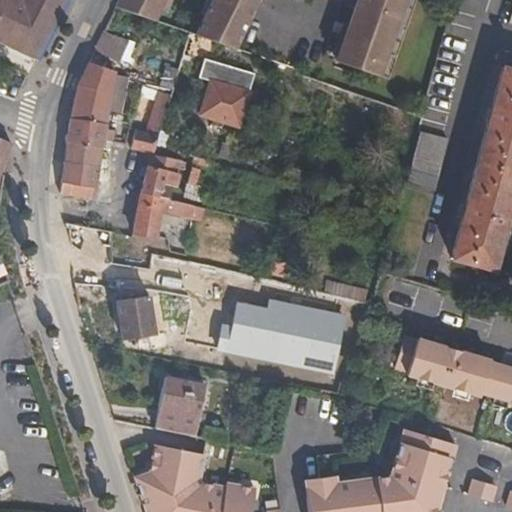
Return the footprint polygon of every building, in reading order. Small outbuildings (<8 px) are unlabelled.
[(22,0),(23,1),(20,0),(5,0),(0,12),(0,49),(34,65),(66,0),(22,0)] [(163,0),(119,0),(115,8),(153,21),(163,0)] [(234,49),(256,0),(214,0),(197,36),(234,49)] [(356,0),(348,26),(389,39),(401,0),(356,0)] [(389,39),(348,26),(344,37),(386,50),(389,39)] [(181,63),(191,34),(171,27),(160,56),(181,63)] [(125,45),(102,34),(89,62),(112,73),(125,45)] [(386,50),(344,37),(336,61),(377,76),(386,50)] [(199,113),(237,124),(253,73),(204,59),(197,77),(209,81),(199,113)] [(77,87),(71,116),(103,121),(112,73),(89,62),(77,87)] [(490,269),(511,187),(511,70),(509,70),(501,67),(449,258),(490,269)] [(160,121),(170,93),(158,88),(148,117),(150,118),(160,121)] [(103,121),(71,116),(66,142),(100,146),(101,136),(109,138),(112,128),(103,125),(103,121)] [(146,132),(156,135),(160,121),(150,118),(146,132)] [(127,143),(127,145),(148,154),(152,145),(156,135),(146,132),(134,127),(127,143)] [(447,141),(417,132),(402,184),(432,193),(447,141)] [(109,138),(101,136),(100,146),(108,146),(109,138)] [(0,141),(0,168),(0,167),(9,145),(0,141)] [(100,146),(66,142),(63,162),(98,166),(100,146)] [(158,156),(147,159),(146,167),(166,171),(169,159),(158,156)] [(187,164),(184,163),(175,161),(169,159),(166,171),(180,175),(181,169),(186,169),(187,164)] [(98,166),(63,162),(59,190),(60,195),(92,199),(93,187),(96,188),(98,166)] [(198,168),(192,166),(185,196),(192,198),(198,168)] [(140,192),(160,197),(166,171),(146,167),(140,192)] [(160,197),(162,197),(172,200),(175,186),(178,185),(180,175),(166,171),(160,197)] [(321,213),(326,194),(288,184),(283,202),(321,213)] [(160,197),(140,192),(132,231),(154,235),(159,211),(162,197),(160,197)] [(194,205),(183,202),(172,200),(162,197),(159,211),(191,219),(194,205)] [(109,262),(109,232),(64,222),(72,270),(84,268),(85,265),(109,262)] [(152,241),(154,235),(132,231),(131,237),(152,241)] [(162,256),(150,253),(148,260),(161,262),(162,256)] [(266,258),(262,272),(280,277),(284,263),(266,258)] [(156,330),(154,294),(145,295),(148,331),(156,330)] [(148,331),(145,295),(113,297),(116,337),(129,341),(129,346),(144,350),(193,345),(191,323),(158,326),(158,330),(156,330),(148,331)] [(511,369),(488,363),(488,361),(458,352),(455,365),(441,361),(446,348),(415,339),(414,341),(402,338),(392,369),(405,372),(404,376),(477,397),(479,394),(511,403),(511,369)] [(455,365),(458,352),(446,348),(441,361),(455,365)] [(165,378),(154,429),(195,437),(205,386),(165,378)] [(259,390),(283,396),(285,386),(261,380),(259,390)] [(342,384),(330,382),(327,394),(337,397),(342,384)] [(372,476),(376,511),(430,511),(435,498),(423,494),(427,483),(439,487),(443,488),(454,447),(404,432),(392,473),(372,476)] [(149,444),(141,472),(133,478),(144,511),(207,511),(213,493),(190,487),(185,478),(191,454),(149,444)] [(376,511),(372,476),(328,484),(327,479),(301,482),(304,511),(376,511)] [(493,502),(497,487),(473,480),(469,495),(493,502)] [(423,494),(435,498),(439,487),(427,483),(423,494)] [(251,511),(255,499),(215,486),(213,493),(207,511),(251,511)]
